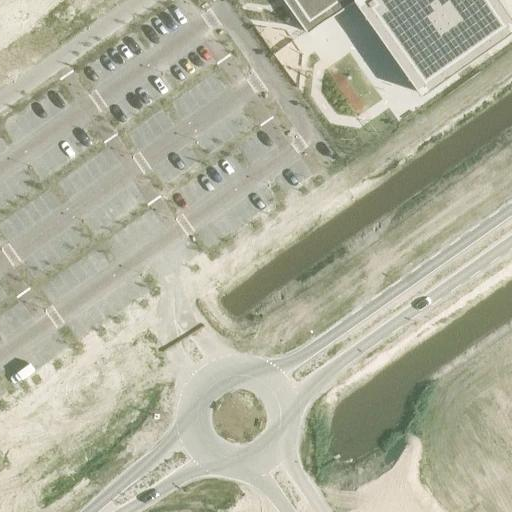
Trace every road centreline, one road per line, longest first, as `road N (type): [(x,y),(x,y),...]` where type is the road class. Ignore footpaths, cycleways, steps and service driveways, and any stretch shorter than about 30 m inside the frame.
road 1 (tertiary): [(511,208),(267,380)]
road 2 (tertiary): [(284,407),(511,241)]
road 3 (tertiary): [(194,431),(97,511)]
